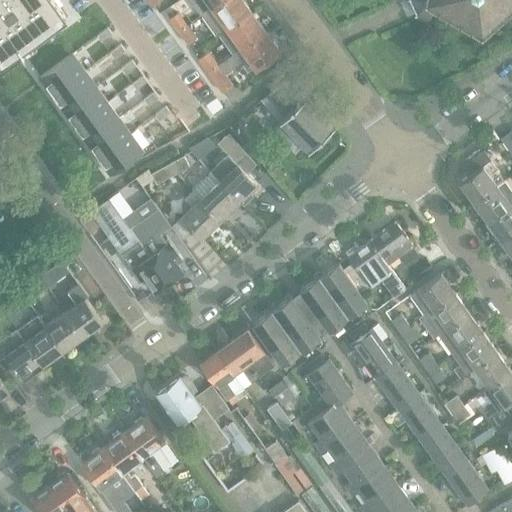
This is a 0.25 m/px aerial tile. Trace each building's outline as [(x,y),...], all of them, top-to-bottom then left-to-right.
[(0,0),(0,64),(22,49),(23,51),(24,51),(22,49),(67,16),(55,0),(0,0)] [(191,0),(194,4),(202,14),(212,7),(222,0),(191,0)] [(202,14),(201,15),(209,25),(216,35),(218,34),(219,33),(226,28),(250,10),(243,0),(222,0),(212,7),(202,14)] [(511,0),(411,0),(417,13),(428,19),(435,6),(482,33),(511,6),(511,0)] [(219,33),(218,34),(225,43),(233,54),(241,48),(265,31),(250,10),(226,28),(219,33)] [(179,12),(169,19),(178,31),(188,25),(179,12)] [(188,25),(178,31),(188,45),(197,39),(188,25)] [(107,27),(96,34),(101,40),(106,37),(112,33),(107,27)] [(217,64),(207,72),(222,92),(232,85),(225,74),(248,58),(256,69),(280,52),(265,31),(241,48),(233,54),(217,64)] [(120,44),(109,51),(114,57),(125,49),(120,44)] [(208,51),(198,59),(207,72),(217,64),(208,51)] [(52,67),(39,76),(44,82),(52,93),(84,70),(71,53),(52,67)] [(131,59),(121,67),(125,73),(136,65),(131,59)] [(84,70),(52,93),(60,104),(63,109),(95,85),(84,70)] [(294,71),(261,99),(262,99),(280,121),(273,128),(294,151),(302,144),(308,150),(334,125),(306,96),(311,91),(294,71)] [(143,75),(132,82),(136,88),(147,80),(143,75)] [(95,85),(63,109),(74,124),(107,101),(95,85)] [(154,90),(143,98),(147,104),(158,96),(154,90)] [(216,98),(206,105),(212,113),(222,106),(216,98)] [(107,101),(74,124),(86,140),(118,116),(107,101)] [(165,106),(154,114),(159,119),(170,112),(165,106)] [(118,116),(86,140),(97,155),(129,132),(118,116)] [(509,131),(500,137),(501,139),(511,154),(511,133),(510,130),(509,131)] [(129,132),(97,155),(110,173),(137,153),(142,149),(129,132)] [(227,153),(209,171),(210,172),(213,175),(218,181),(239,202),(240,201),(243,205),(253,196),(250,192),(258,184),(238,163),(248,154),(229,132),(217,142),(227,153)] [(475,172),(459,183),(473,202),(502,182),(504,180),(490,161),(491,160),(484,150),(468,161),(475,172)] [(184,155),(168,164),(176,173),(180,171),(189,166),(184,156),(184,155)] [(168,164),(151,173),(151,174),(153,178),(156,184),(176,173),(168,164)] [(142,186),(153,178),(150,173),(148,168),(147,168),(144,171),(141,172),(135,177),(137,179),(142,186)] [(209,173),(192,189),(221,219),(239,202),(218,181),(213,175),(210,172),(209,173)] [(502,182),(473,202),(487,221),(510,205),(511,206),(511,205),(511,190),(504,180),(502,182)] [(113,193),(109,196),(110,198),(111,199),(116,207),(119,211),(123,216),(132,209),(129,204),(118,189),(113,193)] [(192,207),(182,216),(202,237),(221,219),(192,189),(183,198),(192,207)] [(108,197),(90,210),(91,211),(101,224),(124,258),(126,257),(133,267),(131,268),(142,282),(146,279),(155,292),(169,282),(140,240),(131,228),(130,227),(123,216),(119,211),(116,207),(111,199),(110,198),(109,196),(108,197)] [(510,205),(487,221),(501,241),(511,233),(511,207),(511,206),(510,205)] [(140,220),(130,227),(131,228),(140,240),(169,282),(183,273),(177,264),(182,261),(168,242),(167,243),(161,234),(160,233),(171,225),(158,207),(140,220)] [(91,211),(80,219),(90,232),(101,224),(91,211)] [(396,221),(371,240),(387,263),(398,256),(404,265),(418,255),(413,247),(414,246),(396,221)] [(511,233),(501,241),(511,256),(511,233)] [(371,240),(348,255),(369,285),(380,277),(387,287),(394,297),(406,288),(399,278),(391,269),(387,263),(371,240)] [(426,258),(408,270),(416,281),(433,269),(426,258)] [(62,259),(40,275),(48,286),(70,270),(62,259)] [(340,262),(301,289),(302,291),(307,297),(327,326),(329,328),(367,301),(364,297),(340,262)] [(440,272),(410,294),(424,314),(425,313),(438,304),(455,292),(440,272)] [(40,275),(28,284),(36,294),(48,286),(40,275)] [(75,301),(65,309),(83,334),(103,320),(86,297),(86,296),(88,294),(79,283),(68,291),(72,297),(75,301)] [(424,314),(419,318),(432,338),(439,333),(470,312),(456,291),(455,292),(438,304),(425,313),(424,314)] [(12,296),(1,303),(8,313),(19,305),(12,296)] [(291,297),(254,323),(282,362),(320,335),(293,297),(293,296),(291,297)] [(65,309),(45,323),(63,349),(83,334),(65,309)] [(469,312),(438,334),(452,353),(483,332),(469,312)] [(37,313),(17,327),(43,363),(63,349),(45,323),(37,313)] [(400,313),(391,320),(399,331),(409,325),(400,313)] [(351,341),(350,342),(373,375),(394,360),(380,340),(387,335),(378,322),(368,329),(360,335),(352,341),(351,341)] [(364,323),(356,329),(360,335),(368,329),(364,323)] [(409,325),(399,331),(408,344),(418,337),(409,325)] [(17,327),(0,339),(0,358),(6,354),(23,377),(43,363),(17,327)] [(248,327),(232,338),(259,375),(274,365),(265,352),(266,352),(248,327)] [(356,329),(348,335),(352,341),(360,335),(356,329)] [(483,332),(452,353),(466,372),(467,372),(475,366),(497,351),(483,332)] [(232,338),(217,349),(235,375),(244,386),(251,381),(259,375),(232,338)] [(217,349),(202,360),(228,397),(227,398),(231,404),(239,399),(235,393),(236,392),(244,386),(235,375),(217,349)] [(475,366),(489,386),(511,371),(497,351),(475,366)] [(428,352),(418,359),(427,370),(437,364),(428,352)] [(321,354),(313,360),(318,366),(326,360),(321,354)] [(310,371),(307,373),(330,405),(331,406),(338,401),(352,391),(328,358),(326,360),(318,366),(310,371)] [(313,360),(305,365),(310,371),(318,366),(313,360)] [(394,360),(373,375),(396,407),(417,391),(394,360)] [(437,364),(427,370),(436,383),(445,376),(437,364)] [(489,386),(483,390),(497,409),(486,417),(494,428),(511,415),(511,372),(511,371),(489,386)] [(180,375),(156,393),(177,422),(188,414),(215,451),(230,440),(222,428),(214,418),(224,410),(228,407),(211,384),(207,387),(197,394),(195,395),(193,392),(197,389),(188,377),(186,376),(185,375),(183,376),(181,376),(180,375)] [(280,379),(268,387),(280,404),(292,395),(280,379)] [(417,391),(396,407),(419,439),(440,423),(417,391)] [(456,394),(443,404),(450,413),(463,404),(456,394)] [(323,410),(308,421),(320,437),(314,442),(318,448),(353,423),(338,401),(331,406),(330,405),(323,410)] [(276,402),(266,408),(281,429),(291,423),(276,402)] [(463,404),(450,413),(457,423),(470,414),(463,404)] [(250,412),(243,417),(253,430),(259,426),(250,412)] [(133,424),(124,431),(143,456),(156,474),(160,472),(164,469),(150,450),(164,440),(146,415),(144,417),(140,416),(134,421),(133,424)] [(233,420),(222,428),(230,440),(231,440),(232,442),(231,443),(235,450),(236,451),(237,452),(238,453),(240,454),(242,454),(244,454),(246,454),(248,453),(249,452),(251,451),(253,448),(233,420)] [(475,446),(496,432),(488,420),(467,435),(475,447),(475,446)] [(353,423),(318,448),(321,452),(327,447),(336,459),(329,463),(333,469),(368,444),(368,443),(364,438),(353,423)] [(440,423),(419,439),(442,471),(463,455),(440,423)] [(511,511),(511,430),(511,498),(488,511),(511,511)] [(112,439),(103,446),(134,489),(135,490),(142,485),(134,474),(130,476),(125,469),(143,456),(124,431),(122,432),(119,432),(112,436),(112,439)] [(373,432),(364,438),(368,443),(377,437),(373,432)] [(354,511),(302,439),(291,446),(338,511),(354,511)] [(275,440),(264,448),(297,494),(305,488),(306,489),(312,484),(290,453),(287,456),(275,440)] [(368,444),(333,469),(337,474),(343,469),(351,480),(344,485),(349,491),(384,465),(368,444)] [(511,464),(501,444),(481,454),(491,472),(496,469),(504,483),(511,478),(511,464)] [(90,455),(81,461),(117,511),(127,511),(131,510),(123,499),(135,490),(134,489),(103,446),(100,448),(97,447),(91,452),(90,455)] [(463,455),(442,471),(466,504),(487,489),(463,455)] [(384,465),(349,491),(352,495),(358,490),(366,501),(360,506),(364,511),(399,487),(384,465)] [(57,479),(50,484),(70,511),(96,511),(68,472),(66,473),(63,472),(57,476),(57,479)] [(160,472),(156,474),(156,476),(161,482),(165,479),(160,472)] [(32,497),(42,511),(70,511),(50,484),(44,489),(40,488),(33,493),(33,496),(32,497)] [(142,485),(135,490),(135,491),(141,498),(148,493),(142,485)] [(331,511),(313,485),(302,493),(315,511),(331,511)] [(399,487),(364,511),(373,511),(374,511),(408,511),(414,507),(399,487)] [(278,511),(307,511),(299,499),(283,511),(282,510),(278,511)]
